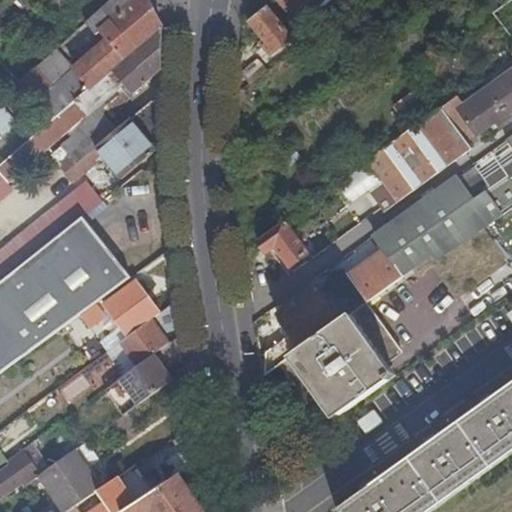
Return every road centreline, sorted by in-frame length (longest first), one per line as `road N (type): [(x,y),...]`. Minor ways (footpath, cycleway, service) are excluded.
road 1 (secondary): [(211,0),(201,166),(248,511)]
road 2 (unclassified): [(277,511),(511,346)]
